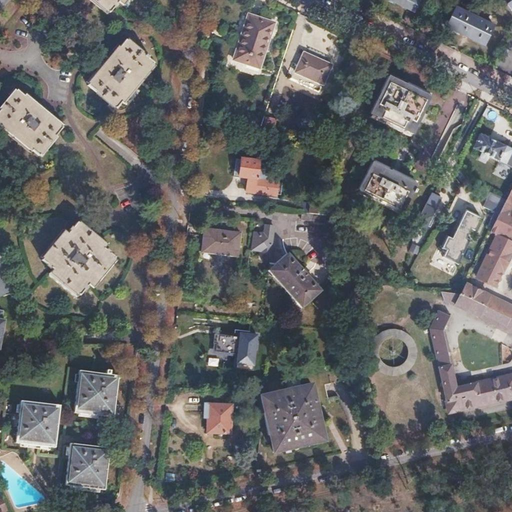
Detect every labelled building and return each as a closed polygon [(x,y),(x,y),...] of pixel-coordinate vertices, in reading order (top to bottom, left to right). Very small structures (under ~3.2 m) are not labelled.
[(95,0),(110,12),(120,0),(95,0)] [(456,6),(447,26),(485,44),(494,25),(456,6)] [(249,13),(234,57),(259,67),(274,22),(249,13)] [(127,39),(89,85),(117,108),(154,62),(127,39)] [(304,53),(297,71),(323,83),(331,65),(304,53)] [(387,75),(370,112),(412,133),(431,96),(387,75)] [(17,89),(0,109),(0,123),(39,155),(62,126),(17,89)] [(267,114),(262,129),(273,132),(278,118),(267,114)] [(511,149),(479,134),(473,147),(482,152),(480,156),(481,158),(485,160),(488,159),(490,156),(511,166),(511,149)] [(242,158),(239,176),(248,177),(246,192),(276,196),(276,194),(279,171),(263,169),(258,169),(259,161),(242,158)] [(371,163),(358,189),(403,211),(416,185),(371,163)] [(497,235),(478,275),(478,278),(494,286),(497,285),(511,253),(511,186),(510,191),(495,222),(490,231),(497,235)] [(431,192),(417,220),(427,225),(441,196),(431,192)] [(310,202),(309,213),(325,215),(326,211),(327,203),(310,202)] [(326,211),(325,215),(328,215),(336,216),(336,204),(331,204),(330,211),(326,211)] [(459,267),(480,219),(464,212),(452,240),(446,237),(441,249),(445,251),(441,259),(459,267)] [(13,213),(0,217),(0,235),(18,229),(13,213)] [(302,213),(302,220),(324,222),(325,220),(327,220),(328,215),(325,215),(309,213),(302,213)] [(62,235),(42,259),(57,272),(55,274),(79,294),(92,278),(95,280),(114,256),(99,244),(101,241),(77,222),(64,237),(62,235)] [(255,230),(252,249),(270,252),(272,252),(275,226),(272,226),(266,225),(265,231),(255,230)] [(205,228),(202,252),(214,253),(215,248),(226,249),(225,255),(238,256),(241,232),(205,228)] [(288,253),(269,270),(302,307),(321,290),(288,253)] [(3,264),(0,265),(0,293),(11,289),(3,264)] [(511,306),(465,284),(460,294),(511,318),(511,306)] [(511,318),(460,294),(442,291),(444,300),(511,332),(511,318)] [(440,311),(431,329),(450,412),(511,397),(511,375),(456,388),(443,331),(450,316),(440,311)] [(257,335),(239,332),(234,365),(253,368),(257,335)] [(398,375),(422,354),(406,336),(382,357),(398,375)] [(80,370),(75,412),(94,414),(113,417),(118,375),(80,370)] [(266,394),(262,395),(264,408),(266,417),(268,416),(271,429),(269,429),(274,451),(284,449),(284,445),(313,439),(314,442),(325,440),(320,418),(318,418),(315,406),(317,405),(312,383),(301,386),(302,389),(272,396),(272,393),(266,394)] [(22,399),(17,441),(36,443),(56,446),(61,404),(22,399)] [(209,404),(208,433),(232,433),(233,405),(209,404)] [(71,442),(66,484),(89,487),(103,488),(109,446),(71,442)]
